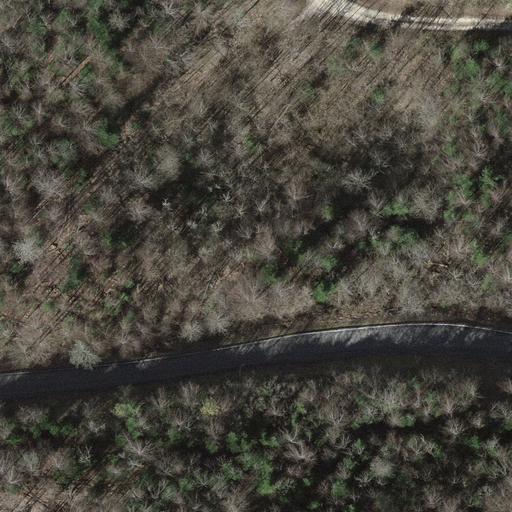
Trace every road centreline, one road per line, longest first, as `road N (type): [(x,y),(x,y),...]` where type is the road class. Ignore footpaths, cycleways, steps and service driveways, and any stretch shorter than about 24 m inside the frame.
road 1 (tertiary): [(511,346),(393,338),(0,386)]
road 2 (track): [(511,28),(372,13),(334,0)]
